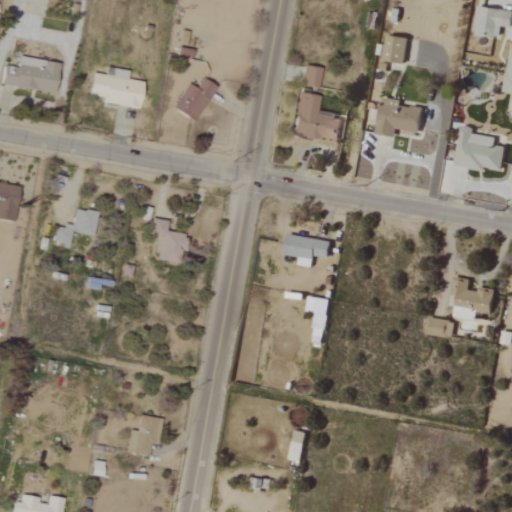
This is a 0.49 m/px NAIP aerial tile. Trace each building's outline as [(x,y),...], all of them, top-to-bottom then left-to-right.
[(510,28),(511,12),(475,7),(472,33),(498,37),(499,27),(510,28)] [(382,62),(404,63),(405,38),(383,37),(382,62)] [(511,44),(509,44),(502,93),(511,94),(511,44)] [(0,85),(50,94),(56,64),(16,57),(14,68),(0,66),(0,68),(0,85)] [(299,86),(315,89),(319,69),(302,66),(299,86)] [(99,103),(134,109),(138,82),(123,80),(125,72),(103,68),(102,76),(88,74),(84,96),(99,98),(99,103)] [(184,84),(170,110),(192,122),(212,87),(198,79),(193,89),(184,84)] [(421,109),(398,105),(399,101),(380,98),(373,134),(393,138),(394,129),(417,133),(421,109)] [(503,147),(493,146),(494,138),(471,135),(472,128),(459,126),(453,167),(482,171),(482,168),(499,171),(503,147)] [(0,219),(11,221),(16,185),(0,182),(0,219)] [(94,213),(72,209),(70,225),(62,224),(61,229),(52,227),(49,244),(66,246),(68,232),(90,236),(94,213)] [(164,220),(149,218),(147,234),(155,235),(152,260),(175,263),(177,251),(183,252),(185,235),(162,232),(164,220)] [(326,258),(328,240),(284,235),(281,255),(296,257),(296,265),(310,267),(311,256),(326,258)] [(474,320),(475,313),(489,314),(491,291),(467,288),(468,280),(451,278),(449,295),(454,295),(451,317),(474,320)] [(326,299),(306,297),(304,311),(314,312),(312,338),(322,339),(326,299)] [(450,338),(453,322),(428,317),(425,333),(450,338)] [(159,420),(134,415),(127,453),(145,456),(148,444),(155,445),(159,420)] [(299,462),(303,432),(291,431),(287,460),(299,462)] [(88,476),(99,476),(100,462),(89,461),(88,476)] [(57,511),(59,498),(44,496),(43,504),(35,503),(35,498),(17,495),(16,504),(10,503),(8,511),(57,511)]
